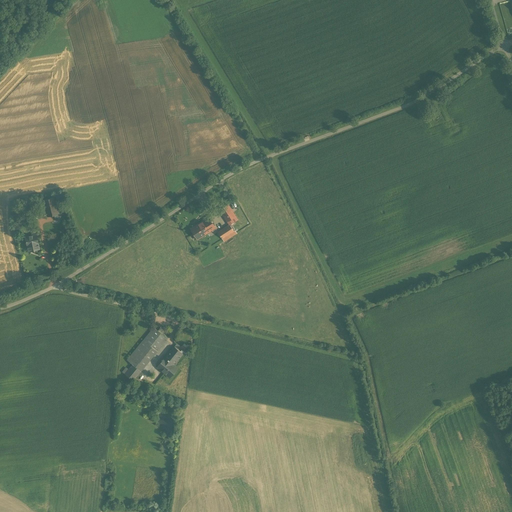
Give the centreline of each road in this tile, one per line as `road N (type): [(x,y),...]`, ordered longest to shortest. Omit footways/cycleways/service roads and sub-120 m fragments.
road 1 (unclassified): [(502,44),(412,103),(241,168),(45,291),(0,308)]
road 2 (track): [(176,317),(348,357),(357,367),(387,511)]
